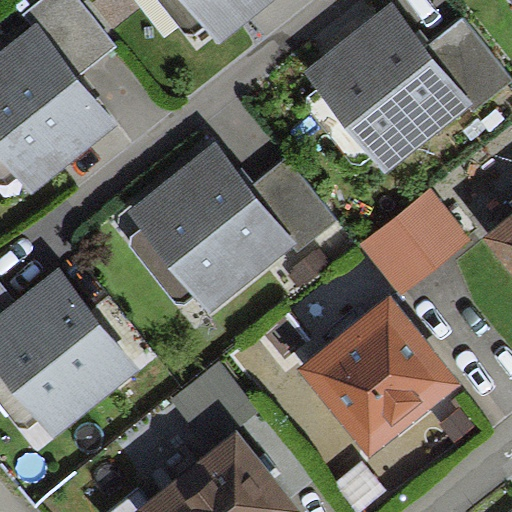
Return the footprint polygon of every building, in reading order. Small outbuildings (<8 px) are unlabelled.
[(189,0),(210,24),(239,0),(189,0)] [(388,5),(307,71),(379,160),(461,94),(388,5)] [(41,14),(0,44),(0,151),(23,182),(115,115),(41,14)] [(216,135),(123,208),(201,308),(295,235),(216,135)] [(376,229),(403,266),(458,225),(431,188),(376,229)] [(511,191),(483,212),(511,251),(511,191)] [(41,280),(0,312),(0,419),(26,453),(120,380),(41,280)] [(385,303),(307,360),(361,433),(438,376),(385,303)] [(231,438),(143,507),(147,511),(273,511),(283,505),(231,438)]
